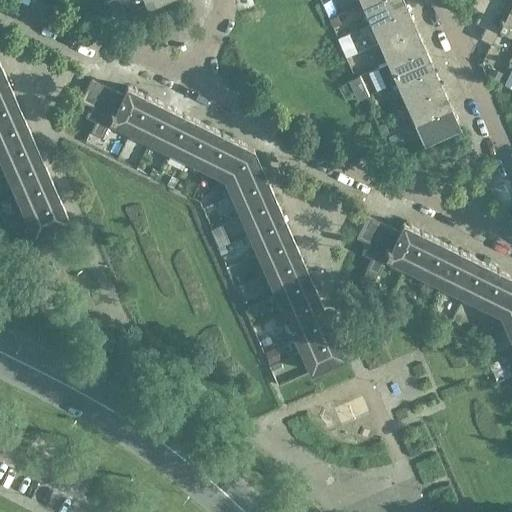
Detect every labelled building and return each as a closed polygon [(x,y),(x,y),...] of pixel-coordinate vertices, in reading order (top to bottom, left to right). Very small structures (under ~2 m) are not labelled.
[(406,7),(402,0),(369,0),(363,3),(372,22),(406,7)] [(480,12),(485,0),(473,0),(470,7),(480,12)] [(485,27),(490,16),(498,0),(485,0),(480,12),(475,22),(485,27)] [(502,22),(511,1),(511,0),(498,0),(490,16),(502,22)] [(511,32),(511,1),(502,22),(500,26),(511,32)] [(415,27),(406,7),(372,22),(380,42),(415,27)] [(491,44),(500,26),(502,22),(490,16),(485,27),(480,38),(491,44)] [(423,46),(415,27),(380,42),(389,62),(423,46)] [(432,66),(423,46),(389,62),(398,81),(432,66)] [(362,51),(348,56),(353,66),(366,61),(362,51)] [(441,86),(432,66),(398,81),(406,101),(441,86)] [(90,106),(101,84),(91,79),(80,101),(90,106)] [(0,108),(16,101),(7,82),(0,84),(0,108)] [(95,121),(111,89),(101,84),(90,106),(85,116),(95,121)] [(130,130),(147,96),(127,86),(123,94),(110,120),(130,130)] [(449,105),(441,86),(406,101),(415,120),(449,105)] [(102,138),(110,120),(123,94),(111,89),(95,121),(90,132),(102,138)] [(150,140),(166,106),(147,96),(130,130),(150,140)] [(0,131),(25,121),(16,101),(0,108),(0,131)] [(458,125),(449,105),(415,120),(424,141),(458,125)] [(169,149),(185,115),(166,106),(150,140),(169,149)] [(188,159),(204,125),(185,115),(169,149),(188,159)] [(0,154),(33,140),(25,121),(0,131),(0,154)] [(207,168),(224,134),(204,125),(188,159),(207,168)] [(224,177),(253,149),(224,134),(207,168),(224,177)] [(42,160),(33,140),(0,154),(0,157),(8,175),(42,160)] [(266,179),(253,149),(224,177),(232,194),(266,179)] [(51,179),(42,160),(8,175),(16,195),(51,179)] [(59,199),(51,179),(16,195),(25,214),(59,199)] [(275,198),(266,179),(232,194),(240,214),(275,198)] [(284,218),(275,198),(240,214),(249,233),(284,218)] [(68,219),(59,199),(25,214),(34,235),(68,219)] [(366,242),(377,220),(367,215),(356,237),(366,242)] [(292,238),(284,218),(249,233),(258,253),(292,238)] [(371,258),(387,225),(377,220),(366,242),(361,253),(371,258)] [(406,266),(423,233),(403,223),(399,231),(386,257),(406,266)] [(386,257),(399,231),(387,225),(371,258),(365,269),(377,274),(386,257)] [(425,276),(442,242),(423,233),(406,266),(425,276)] [(301,257),(292,238),(258,253),(266,272),(301,257)] [(444,285),(461,252),(442,242),(425,276),(444,285)] [(464,295),(481,261),(461,252),(444,285),(464,295)] [(310,277),(301,257),(266,272),(275,292),(310,277)] [(483,304),(500,271),(481,261),(464,295),(483,304)] [(500,313),(511,301),(511,276),(500,271),(483,304),(500,313)] [(318,296),(310,277),(275,292),(284,312),(318,296)] [(327,316),(318,296),(284,312),(292,331),(327,316)] [(511,328),(511,301),(500,313),(508,331),(511,328)] [(336,335),(327,316),(292,331),(301,351),(336,335)] [(345,356),(336,335),(301,351),(310,371),(345,356)]
